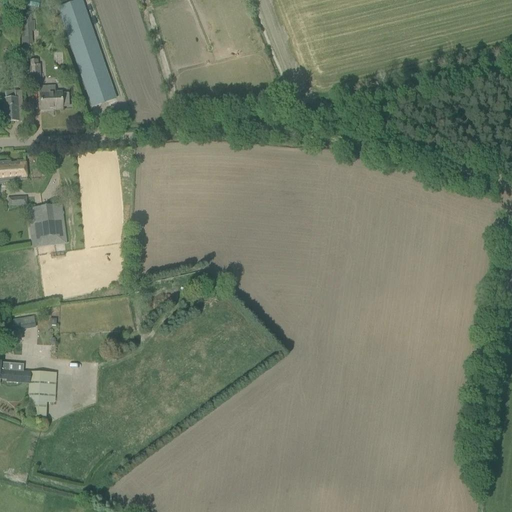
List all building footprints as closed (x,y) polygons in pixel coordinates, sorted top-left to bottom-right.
[(30,0),(23,0),(22,6),(38,9),(39,2),(30,0)] [(115,99),(112,90),(81,0),(57,8),(92,108),(115,99)] [(30,15),(19,15),(21,45),(32,45),(31,31),(34,31),(33,21),(31,21),(30,15)] [(39,66),(37,66),(37,61),(30,61),(31,82),(39,82),(39,66)] [(49,88),(48,87),(39,88),(40,94),(40,111),(62,110),(62,108),(68,107),(68,94),(61,95),(61,93),(49,94),(49,88)] [(18,122),(18,112),(17,98),(15,98),(15,91),(5,91),(5,98),(3,98),(4,112),(4,122),(18,122)] [(0,182),(26,181),(26,171),(25,161),(0,163),(0,182)] [(8,198),(8,207),(27,206),(26,197),(8,198)] [(32,248),(65,244),(61,206),(27,210),(32,248)] [(18,320),(8,322),(9,329),(19,327),(18,320)] [(0,379),(7,380),(7,382),(19,383),(20,373),(22,373),(23,365),(0,362),(0,379)] [(29,384),(28,402),(46,403),(48,374),(30,373),(29,384)]
